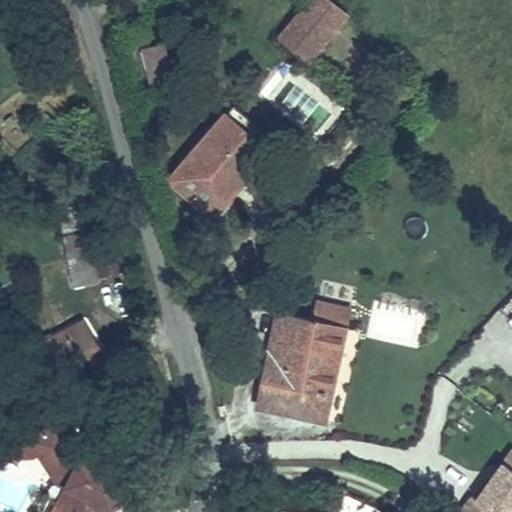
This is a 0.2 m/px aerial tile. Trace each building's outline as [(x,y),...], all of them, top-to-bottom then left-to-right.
[(301,0),(278,28),(305,52),(343,7),(333,0),(301,0)] [(139,80),(158,77),(155,44),(135,45),(139,80)] [(227,97),(218,107),(259,143),(269,132),(227,97)] [(259,143),(218,107),(161,169),(202,205),(259,143)] [(45,215),(59,265),(87,256),(72,208),(45,215)] [(110,251),(95,256),(98,268),(113,264),(110,251)] [(87,256),(59,265),(64,281),(92,272),(87,256)] [(248,393),(317,409),(344,297),(307,290),(303,305),(274,299),(248,393)] [(68,359),(91,350),(76,314),(25,335),(34,363),(63,349),(68,359)] [(44,413),(18,430),(26,443),(45,472),(55,477),(37,511),(82,511),(93,490),(103,495),(115,471),(68,448),(44,413)] [(26,443),(18,430),(3,440),(8,447),(20,447),(26,443)] [(495,511),(509,511),(511,509),(511,441),(471,494),(495,511)] [(382,511),(384,509),(336,483),(334,483),(327,506),(325,511),(382,511)] [(271,511),(325,511),(327,506),(274,498),(271,511)]
